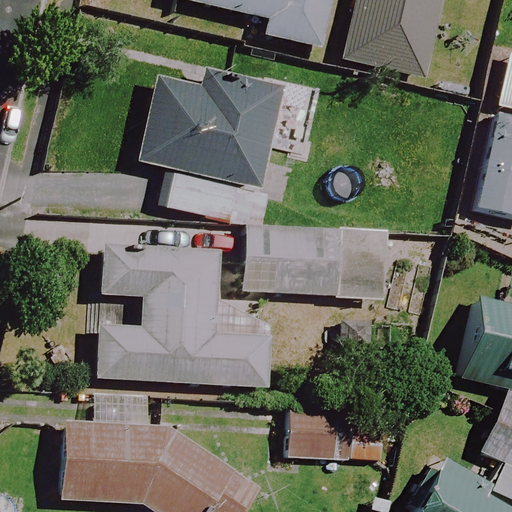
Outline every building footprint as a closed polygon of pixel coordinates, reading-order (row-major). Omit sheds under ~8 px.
[(184,0),(269,20),(263,48),(312,60),(326,0),(184,0)] [(354,0),(340,61),(421,80),(440,0),(354,0)] [(511,62),(503,61),(491,111),(511,116),(511,62)] [(197,88),(152,78),(133,164),(258,192),(281,88),(201,70),(197,88)] [(511,218),(511,121),(496,118),(473,209),(511,218)] [(258,227),(264,196),(160,172),(152,210),(241,227),(238,294),(379,302),(382,231),(258,227)] [(209,255),(94,248),(91,301),(134,304),(132,335),(90,332),(87,385),(258,395),(262,335),(205,332),(209,255)] [(492,393),(511,397),(511,304),(510,314),(470,305),(452,384),(492,393)] [(511,511),(511,401),(502,398),(476,454),(501,465),(490,486),(441,459),(410,511),(511,511)] [(380,408),(280,405),(278,466),(378,469),(380,408)] [(172,438),(52,431),(48,502),(118,511),(234,511),(248,490),(172,438)]
